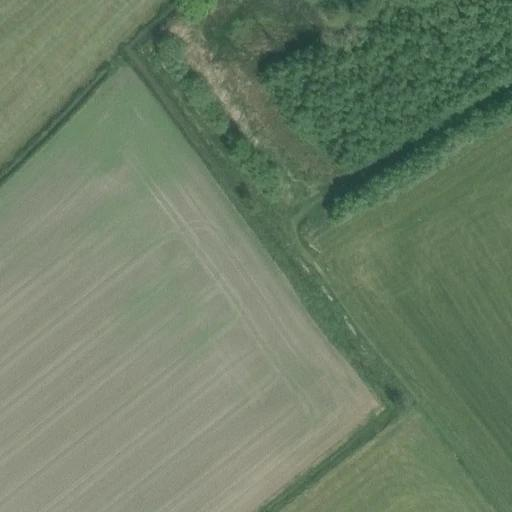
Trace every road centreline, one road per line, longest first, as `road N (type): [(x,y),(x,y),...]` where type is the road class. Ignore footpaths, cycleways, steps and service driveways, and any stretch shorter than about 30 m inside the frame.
road 1 (track): [(511,503),(296,230)]
road 2 (track): [(511,84),(296,230)]
